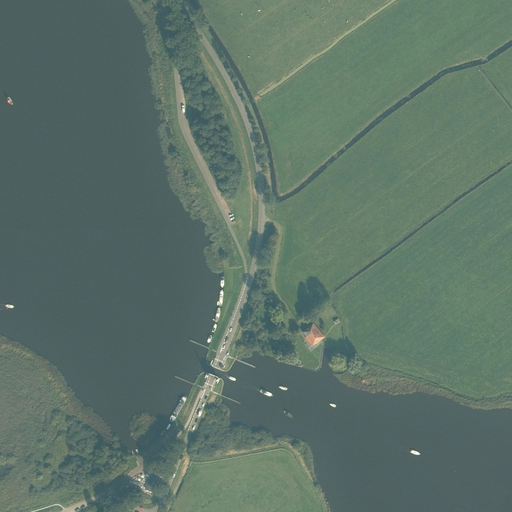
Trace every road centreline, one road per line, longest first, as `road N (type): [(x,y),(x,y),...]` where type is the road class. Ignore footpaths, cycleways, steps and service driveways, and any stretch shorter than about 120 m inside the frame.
road 1 (secondary): [(156,511),(234,326),(261,219)]
road 2 (secondary): [(261,219),(251,134),(178,0)]
